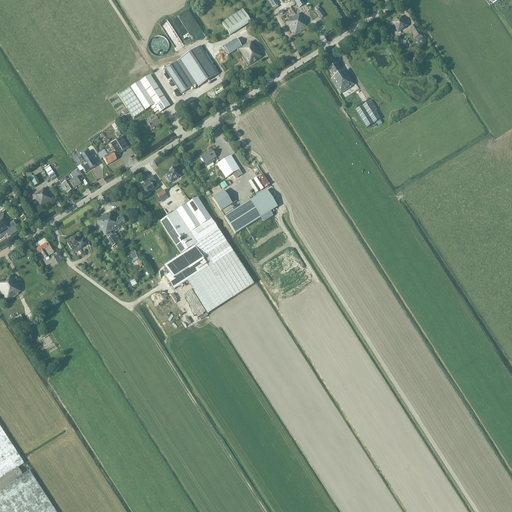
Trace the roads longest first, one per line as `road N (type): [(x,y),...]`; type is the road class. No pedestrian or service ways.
road 1 (unclassified): [(0,255),(400,0)]
road 2 (track): [(163,285),(127,307),(70,266),(52,221)]
